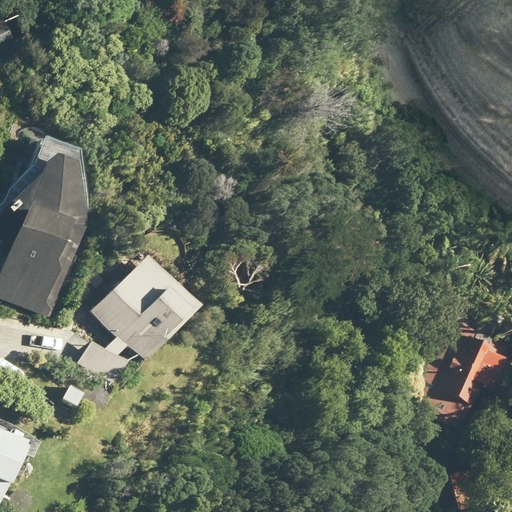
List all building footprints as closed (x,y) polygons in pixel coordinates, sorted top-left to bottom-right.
[(0,253),(0,300),(49,319),(86,226),(77,170),(50,161),(41,184),(3,214),(1,217),(0,220),(0,236),(1,239),(4,244),(0,253)] [(147,260),(91,316),(149,371),(203,315),(147,260)] [(458,434),(499,346),(442,320),(425,357),(430,359),(406,409),(458,434)] [(114,390),(128,367),(91,344),(76,367),(114,390)] [(48,386),(37,399),(52,411),(62,399),(74,409),(88,391),(70,377),(57,393),(48,386)] [(0,446),(0,505),(2,507),(25,458),(0,446)] [(448,479),(456,511),(498,511),(488,469),(448,479)]
